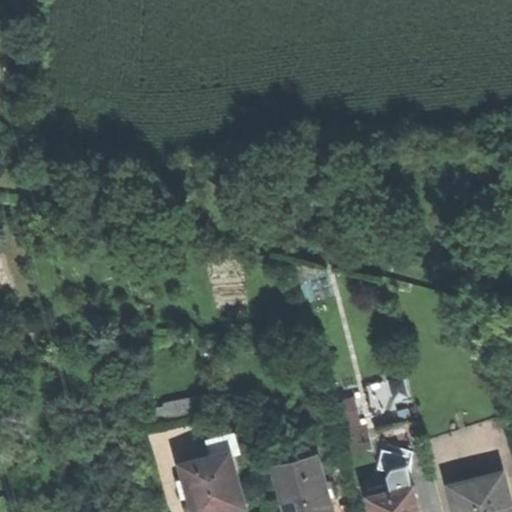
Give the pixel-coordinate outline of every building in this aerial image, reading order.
[(211,439),(215,455),(231,451),(231,454),(241,452),(236,433),(211,439)] [(275,460),(288,511),(332,511),(316,449),(275,460)] [(184,463),(195,511),(212,511),(217,511),(243,504),(231,454),(231,451),(215,455),(184,463)] [(453,484),(459,511),(511,511),(511,506),(503,471),(453,484)] [(369,487),(370,494),(414,483),(412,476),(369,487)] [(370,494),(374,511),(421,511),(414,483),(370,494)]
